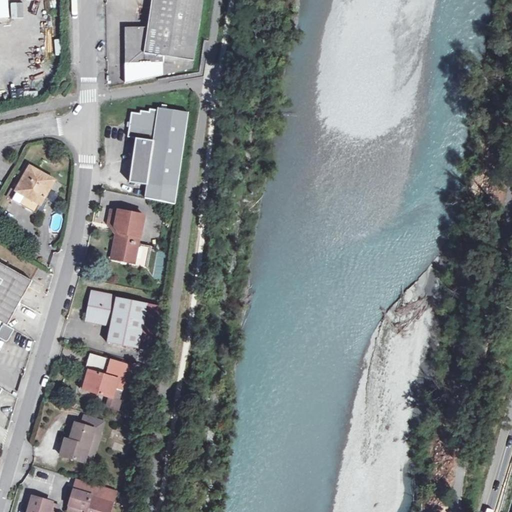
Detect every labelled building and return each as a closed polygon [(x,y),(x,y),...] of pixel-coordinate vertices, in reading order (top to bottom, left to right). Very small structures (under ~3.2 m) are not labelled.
[(8,0),(0,0),(0,16),(10,16),(8,0)] [(203,0),(152,0),(149,27),(126,28),(126,84),(164,75),(194,68),(203,0)] [(175,203),(177,191),(186,133),(189,113),(159,108),(158,111),(149,109),(149,113),(141,112),(140,115),(131,114),(128,137),(136,139),(129,183),(148,185),(146,199),(175,203)] [(36,213),(54,181),(30,168),(12,200),(36,213)] [(115,239),(113,251),(122,253),(121,259),(148,264),(151,246),(138,243),(139,236),(141,236),(145,215),(132,212),(132,214),(111,210),(109,225),(118,227),(120,231),(118,239),(115,239)] [(0,263),(0,321),(8,326),(32,282),(0,263)] [(92,321),(110,324),(107,341),(153,350),(162,306),(92,292),(88,313),(93,314),(92,321)] [(8,326),(0,321),(0,339),(4,342),(6,342),(8,342),(9,341),(16,330),(8,326)] [(79,389),(111,398),(114,389),(120,390),(123,391),(130,366),(89,354),(79,389)] [(114,389),(111,398),(117,400),(120,390),(114,389)] [(62,455),(84,462),(93,431),(100,433),(104,421),(84,416),(82,424),(76,422),(70,441),(66,440),(62,455)] [(91,464),(100,433),(93,431),(84,462),(91,464)] [(75,492),(71,505),(88,510),(87,511),(111,511),(114,503),(75,492)] [(58,511),(59,510),(51,508),(52,503),(34,498),(29,511),(58,511)]
